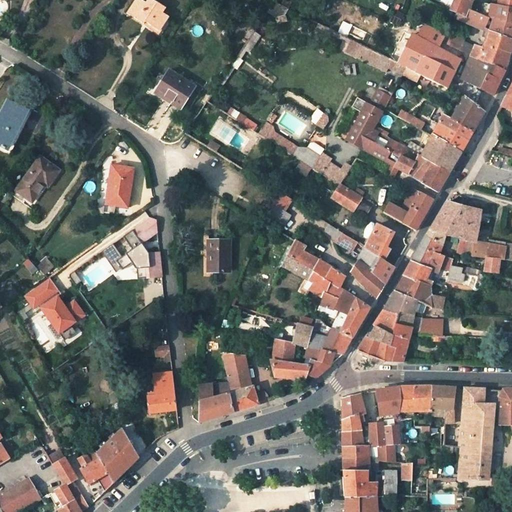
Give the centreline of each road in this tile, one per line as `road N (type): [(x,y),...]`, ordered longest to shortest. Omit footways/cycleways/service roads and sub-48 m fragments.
road 1 (residential): [(343,382),(346,361),(489,129),(511,67)]
road 2 (unclassified): [(343,382),(299,410),(195,442),(121,511)]
road 3 (unclassified): [(343,382),(511,377)]
